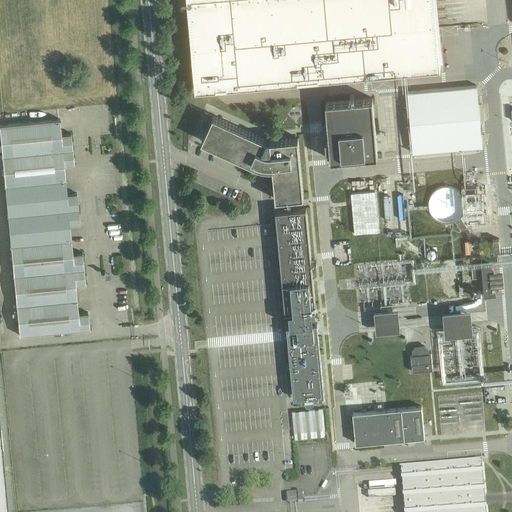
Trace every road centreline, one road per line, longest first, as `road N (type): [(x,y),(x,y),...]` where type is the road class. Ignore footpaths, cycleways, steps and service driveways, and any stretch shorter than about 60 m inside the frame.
road 1 (unclassified): [(345,459),(326,180),(499,159)]
road 2 (unclassified): [(163,152),(251,189),(256,199),(254,217),(201,230),(225,495)]
road 3 (tertiary): [(195,497),(163,152)]
road 4 (unknown): [(104,334),(77,117)]
road 5 (unclassified): [(345,459),(511,445)]
road 6 (unclassified): [(499,159),(494,0)]
road 7 (tertiary): [(163,152),(148,0)]
road 8 (unclassified): [(511,302),(499,159)]
